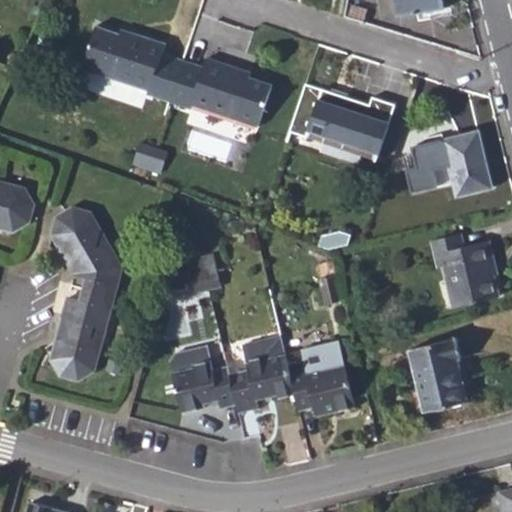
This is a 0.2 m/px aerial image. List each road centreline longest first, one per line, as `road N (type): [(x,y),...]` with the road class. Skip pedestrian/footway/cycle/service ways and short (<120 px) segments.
road 1 (residential): [(0,448),(236,503),(511,436)]
road 2 (residential): [(511,92),(236,0)]
